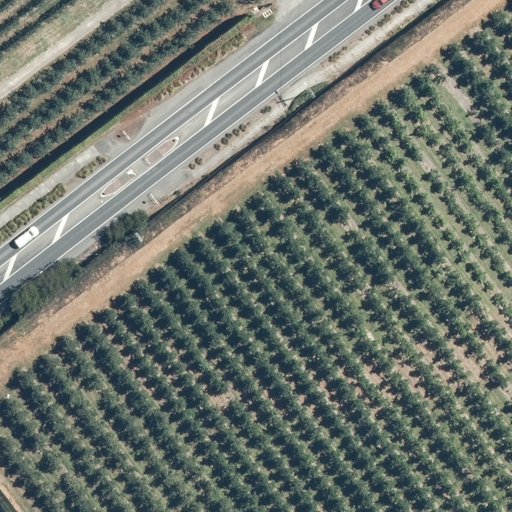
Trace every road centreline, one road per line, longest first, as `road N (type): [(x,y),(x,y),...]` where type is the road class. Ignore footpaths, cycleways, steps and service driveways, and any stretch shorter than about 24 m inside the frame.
road 1 (secondary): [(393,0),(0,297)]
road 2 (secondary): [(0,259),(339,0)]
